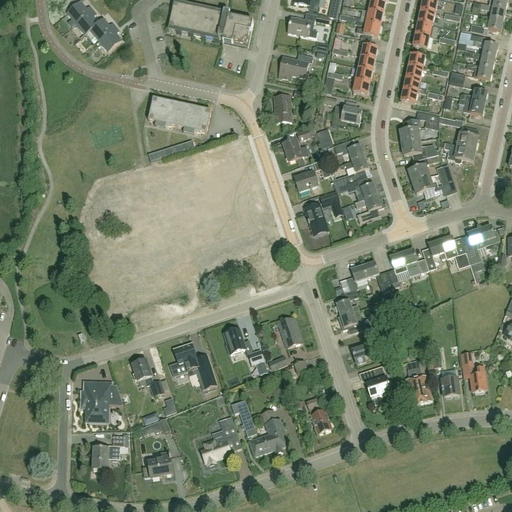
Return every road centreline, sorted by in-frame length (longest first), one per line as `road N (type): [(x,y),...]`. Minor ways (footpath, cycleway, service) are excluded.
road 1 (residential): [(307,287),(64,367)]
road 2 (residential): [(408,231),(379,131),(407,0)]
road 3 (residential): [(178,511),(361,448)]
road 4 (residential): [(308,263),(298,255),(241,106)]
road 5 (residential): [(361,448),(307,287)]
road 6 (residential): [(511,421),(440,425),(361,448)]
road 7 (residential): [(511,70),(481,210)]
road 8 (residential): [(60,501),(64,367)]
